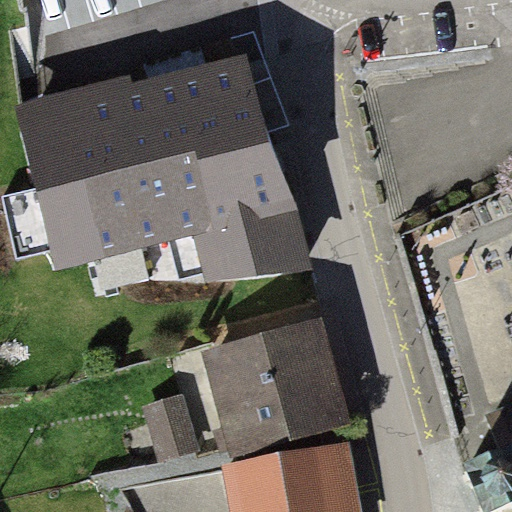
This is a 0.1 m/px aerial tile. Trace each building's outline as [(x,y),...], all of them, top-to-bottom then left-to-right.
[(18,0),(23,16),(78,0),(18,0)] [(227,79),(8,122),(38,271),(191,241),(201,294),(292,276),(280,217),(249,189),(227,79)] [(305,341),(197,370),(224,470),(332,442),(305,341)] [(511,511),(511,418),(481,430),(498,473),(471,483),(481,511),(511,511)] [(331,511),(321,461),(216,482),(222,511),(331,511)]
